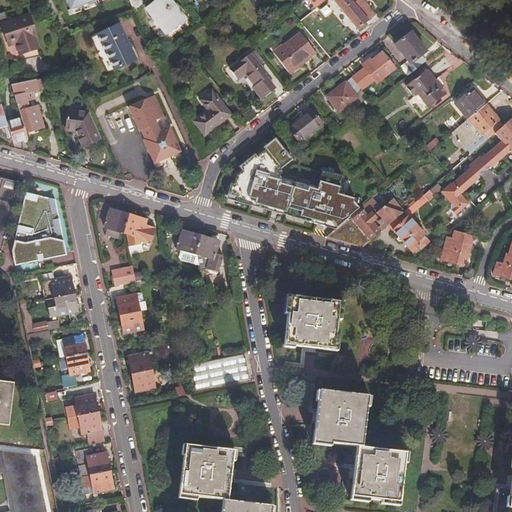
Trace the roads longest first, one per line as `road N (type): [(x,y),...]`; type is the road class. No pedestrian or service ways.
road 1 (residential): [(137,511),(76,209),(82,184)]
road 2 (residential): [(201,219),(224,155),(410,3)]
road 3 (residential): [(246,232),(293,511)]
road 4 (tertiary): [(246,232),(474,298)]
road 5 (residential): [(410,3),(511,84)]
road 6 (tertiary): [(82,184),(201,219)]
